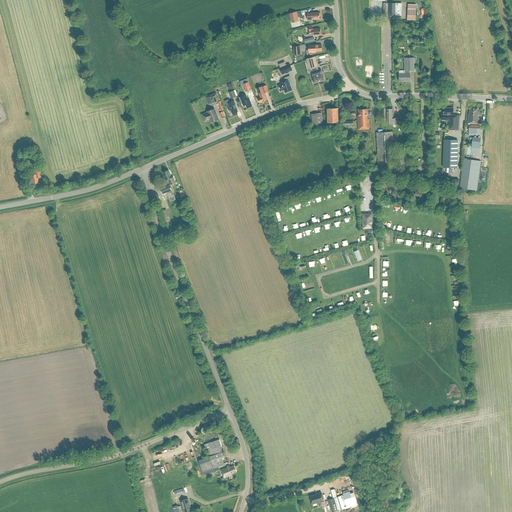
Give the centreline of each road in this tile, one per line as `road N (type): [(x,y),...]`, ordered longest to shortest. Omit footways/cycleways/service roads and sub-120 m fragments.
road 1 (unclassified): [(230,411),(142,168)]
road 2 (unclassified): [(0,481),(126,452),(230,411)]
road 3 (tertiary): [(142,168),(349,84)]
road 4 (tertiary): [(511,98),(373,96),(349,84)]
road 5 (tertiary): [(0,206),(94,188),(142,168)]
